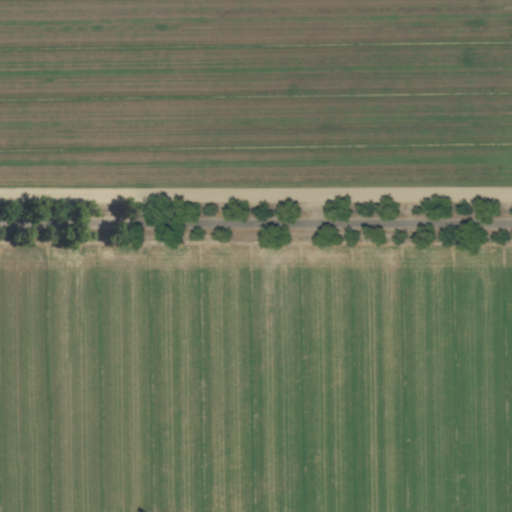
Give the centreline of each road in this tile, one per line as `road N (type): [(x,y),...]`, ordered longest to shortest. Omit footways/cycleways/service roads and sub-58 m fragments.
road 1 (residential): [(0,250),(511,239)]
road 2 (track): [(511,192),(0,195)]
